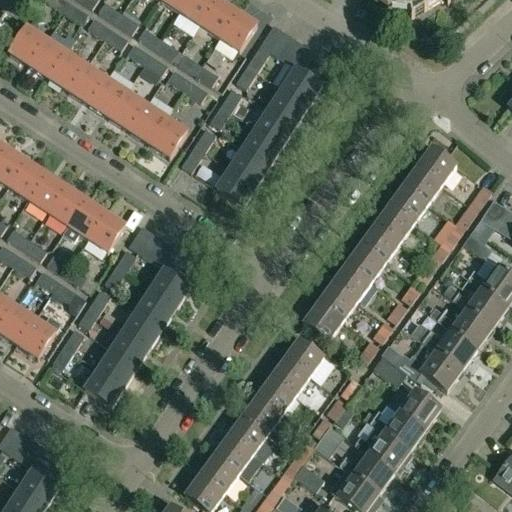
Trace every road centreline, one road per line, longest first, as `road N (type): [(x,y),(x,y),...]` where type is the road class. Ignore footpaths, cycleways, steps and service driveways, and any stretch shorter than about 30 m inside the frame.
road 1 (residential): [(272,276),(0,99)]
road 2 (residential): [(272,276),(432,98)]
road 3 (residential): [(136,466),(272,276)]
road 4 (residential): [(432,98),(286,0)]
road 5 (residential): [(0,381),(136,466)]
road 6 (residential): [(418,511),(511,384)]
